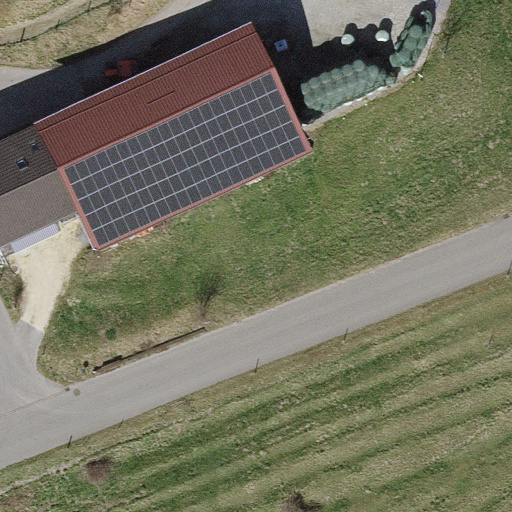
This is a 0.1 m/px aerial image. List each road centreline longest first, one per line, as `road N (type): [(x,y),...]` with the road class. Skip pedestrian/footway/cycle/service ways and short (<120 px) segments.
road 1 (tertiary): [(0,443),(511,242)]
road 2 (track): [(0,128),(51,112),(186,25),(208,0)]
